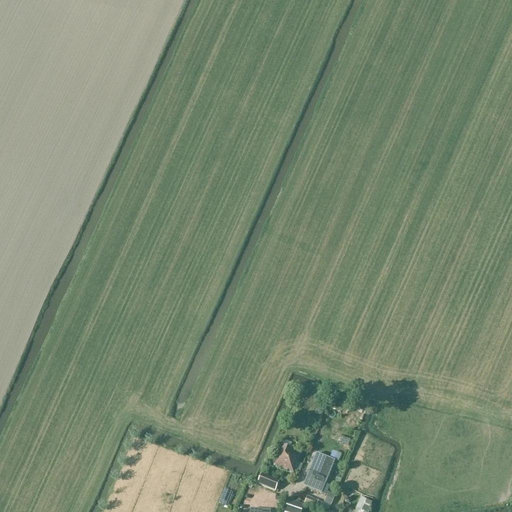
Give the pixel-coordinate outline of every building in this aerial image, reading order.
[(314,415),(321,417),(323,411),(317,409),(314,415)] [(293,474),(300,457),(292,454),(293,451),(282,447),(281,451),(275,453),(278,458),(274,466),(293,474)] [(322,495),(334,463),(338,464),(341,456),(333,453),(330,461),(316,455),(303,488),(322,495)] [(275,492),(279,483),(262,476),(258,485),(275,492)] [(324,504),(330,507),(335,496),(328,494),(324,504)] [(307,497),(304,504),(316,509),(319,502),(307,497)] [(368,511),(373,504),(361,498),(355,510),(355,511),(368,511)] [(288,501),(284,511),(301,511),(304,506),(288,501)]
